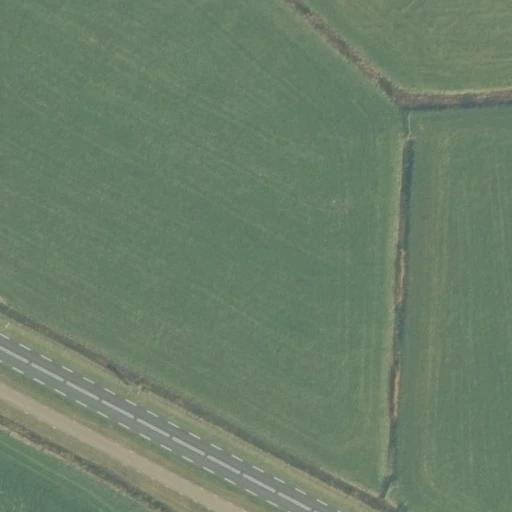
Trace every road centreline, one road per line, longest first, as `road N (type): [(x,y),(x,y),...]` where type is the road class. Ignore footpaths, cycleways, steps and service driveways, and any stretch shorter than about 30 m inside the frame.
road 1 (primary): [(309,511),(0,349)]
road 2 (unclassified): [(226,511),(0,392)]
